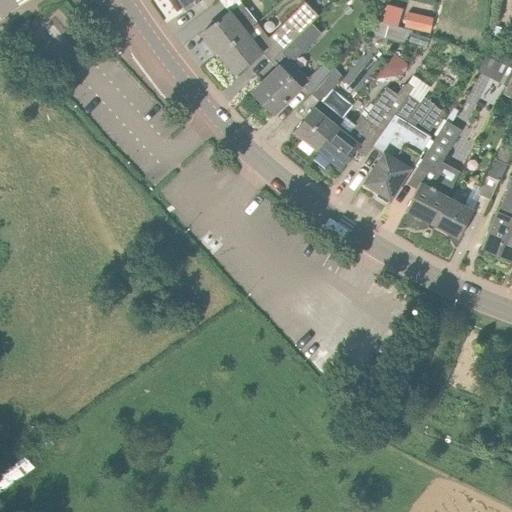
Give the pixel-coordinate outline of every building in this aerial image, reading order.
[(178,0),(186,10),(198,0),(178,0)] [(219,53),(257,23),(239,0),(217,0),(225,12),(202,33),(210,43),(209,44),(215,52),(217,51),(219,53)] [(401,21),(403,5),(388,3),(386,19),(401,21)] [(407,13),(404,27),(427,32),(430,18),(407,13)] [(265,51),(274,60),(288,46),(311,23),(302,14),(272,44),(257,23),(219,53),(220,56),(219,57),(225,65),(227,64),(235,74),(261,53),(262,54),(265,51)] [(374,35),(401,43),(404,29),(378,22),(374,35)] [(292,61),(321,33),(311,23),(288,46),(274,60),(279,66),(252,92),(273,114),(302,86),(310,93),(330,72),(322,66),(308,78),(292,61)] [(492,26),(490,34),(498,37),(500,29),(492,26)] [(393,55),(375,79),(377,82),(381,82),(400,80),(408,67),(406,63),(393,55)] [(507,85),(511,74),(511,69),(485,56),(477,72),(507,85)] [(317,150),(342,119),(321,102),(343,77),(335,67),(330,72),(310,93),(311,94),(309,97),(316,103),(293,132),(294,133),(294,132),(317,150)] [(511,99),(511,74),(507,85),(502,95),(511,99)] [(408,95),(413,88),(407,84),(403,85),(396,94),(386,87),(363,121),(357,127),(345,118),(343,120),(342,119),(317,150),(339,168),(339,169),(340,170),(359,145),(369,153),(379,137),(408,95)] [(408,95),(379,137),(380,137),(374,146),(384,153),(363,184),(364,185),(365,184),(389,200),(388,200),(390,201),(423,155),(421,153),(431,137),(405,121),(408,117),(430,131),(443,112),(422,98),(419,102),(408,95)] [(432,225),(447,197),(453,184),(434,174),(461,131),(446,122),(418,166),(426,170),(405,211),(406,211),(432,225)] [(490,200),(507,164),(495,159),(478,194),(490,200)] [(511,178),(499,210),(483,249),(511,260),(511,258),(511,178)] [(458,239),(473,211),(468,208),(447,197),(432,225),(457,238),(458,239)] [(30,457),(0,472),(0,487),(36,469),(30,457)]
